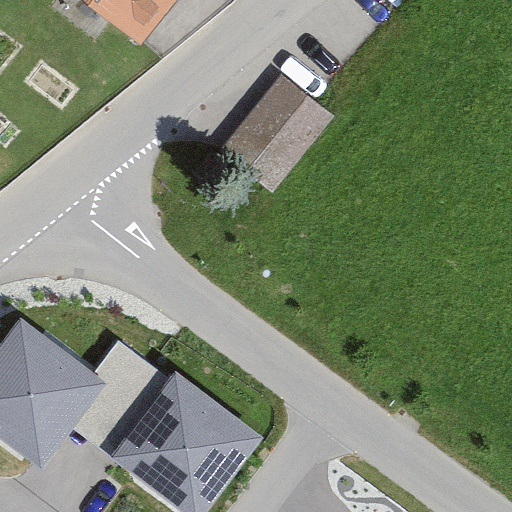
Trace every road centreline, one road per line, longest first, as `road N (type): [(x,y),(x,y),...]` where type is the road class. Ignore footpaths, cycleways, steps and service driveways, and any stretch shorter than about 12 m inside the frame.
road 1 (unclassified): [(458,511),(52,200)]
road 2 (tertiary): [(304,0),(52,200)]
